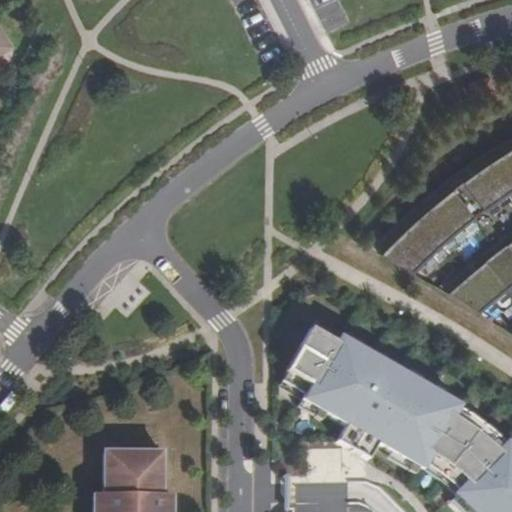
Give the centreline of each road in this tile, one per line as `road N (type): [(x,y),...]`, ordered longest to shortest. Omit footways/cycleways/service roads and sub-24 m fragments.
road 1 (residential): [(241,511),(243,344),(138,228)]
road 2 (residential): [(138,228),(196,176),(327,86)]
road 3 (residential): [(327,86),(511,19)]
road 4 (residential): [(31,343),(138,228)]
